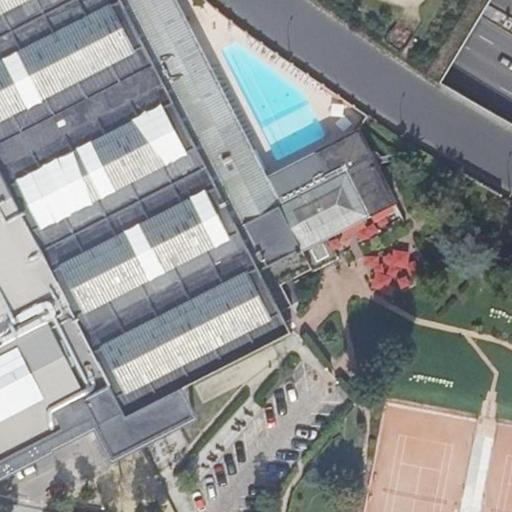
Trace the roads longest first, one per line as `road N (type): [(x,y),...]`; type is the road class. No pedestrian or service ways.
road 1 (trunk): [(291,0),(392,122),(511,221)]
road 2 (primary): [(256,0),(511,152)]
road 3 (trunk): [(394,0),(511,71)]
